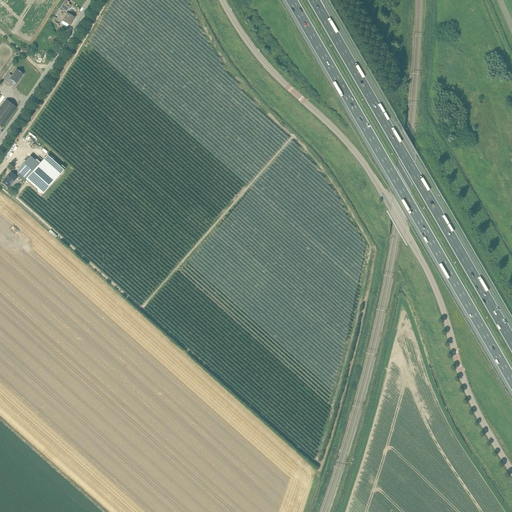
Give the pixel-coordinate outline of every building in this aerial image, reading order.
[(67,12),(69,9),(71,6),(65,1),(60,8),(67,12)] [(70,26),(75,18),(68,13),(63,21),(70,26)] [(9,74),(5,80),(5,81),(10,84),(13,81),(17,84),(23,74),(16,69),(12,76),(9,74)] [(0,126),(2,128),(16,107),(12,104),(6,100),(0,107),(0,126)] [(26,180),(40,165),(30,156),(17,171),(26,180)] [(61,175),(44,160),(40,165),(26,180),(43,195),(61,175)] [(8,188),(17,178),(11,172),(6,177),(7,177),(2,183),(8,188)] [(18,205),(32,217),(34,215),(20,203),(18,205)] [(34,219),(48,231),(50,229),(36,217),(34,219)]
